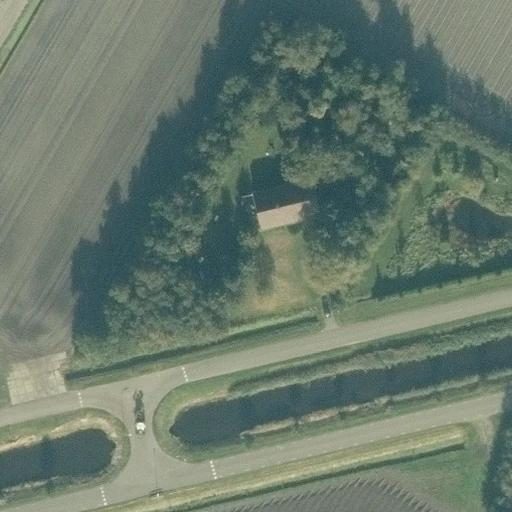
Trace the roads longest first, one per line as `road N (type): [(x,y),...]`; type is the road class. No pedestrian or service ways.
road 1 (unclassified): [(130,389),(511,298)]
road 2 (unclassified): [(155,484),(511,399)]
road 3 (unclassified): [(0,420),(130,389)]
